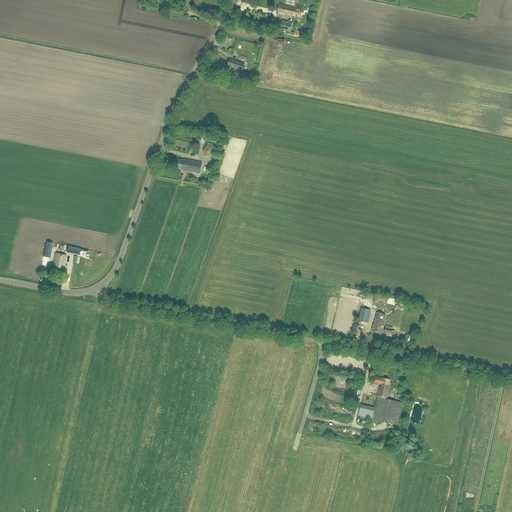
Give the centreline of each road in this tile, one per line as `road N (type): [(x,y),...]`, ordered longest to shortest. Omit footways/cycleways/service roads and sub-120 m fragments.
road 1 (tertiary): [(96,288),(116,267),(171,115),(235,0)]
road 2 (unclassified): [(324,342),(110,300),(96,288)]
road 3 (unclassified): [(502,376),(324,342)]
road 4 (unclassified): [(276,511),(324,342)]
road 5 (unclassified): [(475,511),(502,376)]
